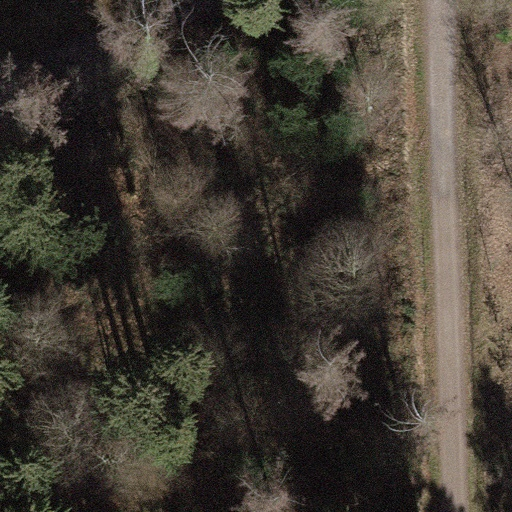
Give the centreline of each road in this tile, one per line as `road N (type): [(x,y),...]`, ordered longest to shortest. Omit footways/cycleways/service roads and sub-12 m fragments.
road 1 (track): [(459,511),(442,0)]
road 2 (track): [(0,97),(103,56),(205,0)]
